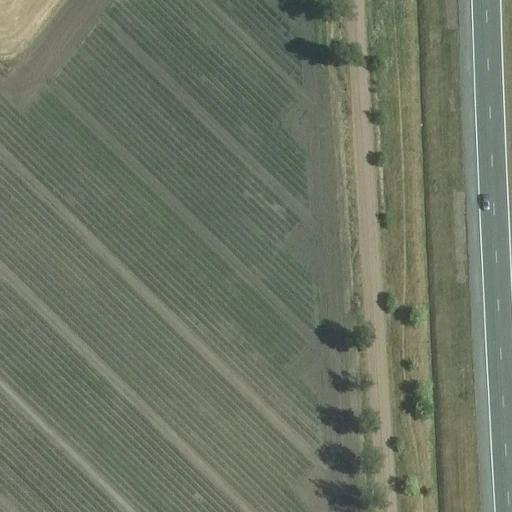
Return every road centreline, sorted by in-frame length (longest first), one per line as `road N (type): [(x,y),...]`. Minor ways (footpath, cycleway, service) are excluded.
road 1 (track): [(383,511),(350,0)]
road 2 (motorway): [(485,0),(511,511)]
